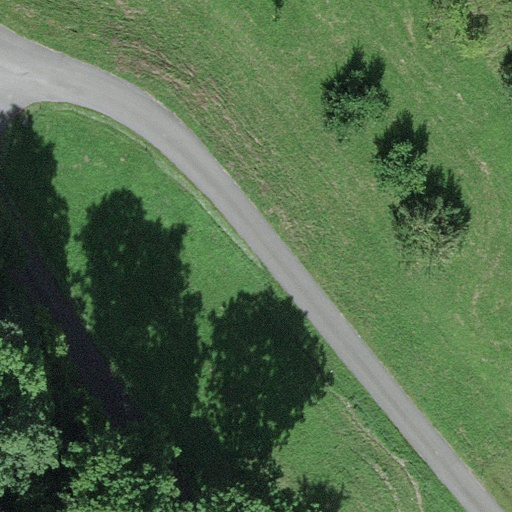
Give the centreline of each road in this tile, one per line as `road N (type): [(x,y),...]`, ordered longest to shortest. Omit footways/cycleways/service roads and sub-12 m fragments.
road 1 (residential): [(0,63),(86,89),(160,132),(477,511)]
road 2 (unclassified): [(162,511),(0,238)]
